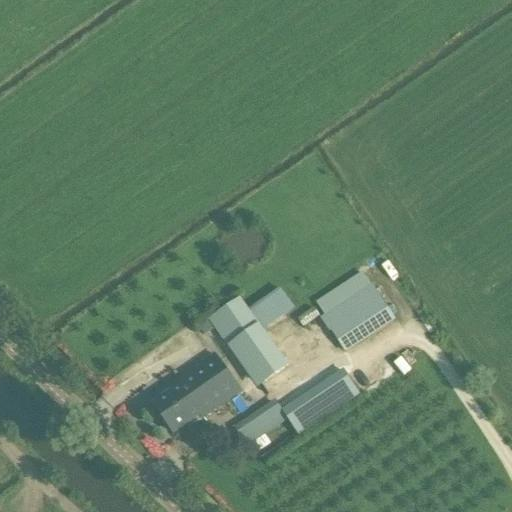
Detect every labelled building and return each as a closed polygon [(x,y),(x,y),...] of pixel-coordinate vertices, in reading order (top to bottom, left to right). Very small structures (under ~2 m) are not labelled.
[(373,304),(363,289),(319,317),(330,332),(331,331),(345,351),(392,320),(379,300),(373,304)] [(303,328),(319,317),(313,309),(298,319),(303,328)] [(253,330),(239,311),(219,325),(233,344),(232,344),(261,385),(287,367),(258,326),(253,330)] [(206,321),(196,326),(203,337),(212,331),(206,321)] [(202,420),(239,394),(213,356),(176,382),(179,386),(152,404),(173,434),(199,416),(202,420)] [(305,387),(238,433),(248,448),(289,420),(297,434),(359,392),(348,377),(343,380),(336,371),(307,391),(305,387)]
